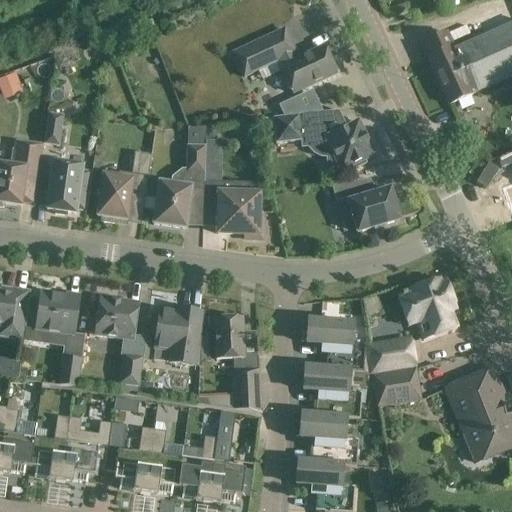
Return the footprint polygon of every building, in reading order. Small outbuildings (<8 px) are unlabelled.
[(511,77),(511,24),(454,51),(447,34),(425,44),(431,58),(429,59),(450,106),(471,97),(471,96),(511,77)] [(266,40),(233,55),(244,79),(248,88),(264,81),(259,72),(277,64),(280,69),(279,70),(292,95),(317,84),(335,75),(323,49),(298,61),(284,31),(266,40)] [(20,87),(15,75),(0,80),(0,92),(0,94),(20,87)] [(321,115),(321,114),(272,119),(275,146),(307,142),(308,149),(314,155),(320,158),(327,159),(334,157),(341,172),(351,167),(353,171),(365,165),(363,161),(373,156),(363,135),(359,136),(354,126),(328,139),(323,129),(320,129),(318,116),(321,115)] [(48,115),(43,147),(59,149),(63,117),(48,115)] [(155,212),(153,227),(185,231),(191,191),(204,192),(204,183),(205,148),(205,140),(206,129),(188,131),(187,147),(186,173),(182,173),(173,180),(172,187),(159,185),(157,201),(155,212)] [(206,129),(205,140),(213,140),(218,137),(218,129),(206,129)] [(0,166),(0,209),(4,210),(6,208),(6,206),(20,208),(21,206),(35,208),(37,189),(40,169),(43,147),(15,143),(14,151),(12,151),(10,168),(0,166)] [(127,223),(128,218),(142,220),(143,211),(145,200),(145,199),(148,179),(150,162),(151,156),(134,154),(131,177),(118,175),(118,179),(103,177),(99,199),(96,219),(101,220),(101,223),(119,226),(119,222),(127,223)] [(92,174),(81,172),(82,168),(53,164),(46,212),(54,213),(54,216),(66,217),(67,215),(75,216),(75,213),(86,215),(92,174)] [(366,198),(361,182),(331,186),(336,203),(347,200),(357,235),(399,222),(390,191),(366,198)] [(204,183),(204,192),(204,210),(218,210),(217,236),(244,236),(243,241),(262,241),(262,221),(258,221),(259,197),(235,196),(235,184),(204,183)] [(507,188),(503,189),(508,204),(507,204),(509,209),(510,208),(511,214),(511,185),(507,188)] [(145,200),(143,211),(155,212),(156,207),(157,201),(145,199),(145,200)] [(440,285),(439,281),(410,291),(411,295),(407,297),(414,315),(423,343),(456,331),(447,303),(452,301),(446,283),(440,285)] [(12,292),(0,289),(0,338),(23,341),(25,328),(27,314),(30,294),(12,292)] [(48,334),(73,338),(75,323),(78,303),(65,302),(66,298),(41,295),(38,315),(36,329),(25,328),(23,341),(44,344),(47,342),(48,334)] [(137,310),(137,305),(101,300),(95,338),(132,343),(134,329),(137,310)] [(176,315),(159,312),(157,332),(154,351),(170,353),(168,365),(198,369),(200,369),(201,330),(200,330),(202,314),(176,311),(176,315)] [(257,358),(243,358),(242,320),(214,321),(215,341),(216,361),(232,361),(233,373),(232,373),(234,407),(234,412),(259,415),(261,415),(261,411),(259,371),(258,371),(257,358)] [(308,323),(306,345),(321,346),(320,356),(327,357),(326,371),(363,374),(372,374),(368,349),(365,349),(365,348),(351,347),(351,346),(353,326),(308,323)] [(415,367),(411,342),(368,349),(372,374),(415,367)] [(142,360),(124,358),(120,386),(138,388),(142,360)] [(81,362),(63,359),(59,387),(77,390),(81,362)] [(0,360),(0,378),(18,381),(20,363),(0,360)] [(20,369),(18,381),(25,381),(27,370),(20,369)] [(363,375),(363,374),(326,371),(305,370),(303,392),(317,393),(317,403),(323,404),(322,418),(359,421),(377,422),(377,413),(360,412),(361,395),(348,394),(349,375),(349,374),(363,375)] [(420,403),(415,371),(372,378),(377,410),(420,403)] [(494,371),(444,391),(473,464),(511,448),(511,415),(511,414),(506,416),(501,405),(507,403),(494,371)] [(140,383),(138,396),(151,398),(153,385),(140,383)] [(198,406),(210,408),(209,396),(198,397),(198,406)] [(6,411),(0,454),(0,476),(2,477),(2,474),(10,475),(24,477),(25,469),(30,470),(34,442),(36,424),(17,422),(18,412),(6,411)] [(319,465),(356,468),(358,442),(344,441),(346,421),(359,422),(359,421),(322,418),(301,417),(299,439),(314,440),(313,450),(320,451),(319,465)] [(55,484),(60,485),(69,420),(57,418),(53,444),(34,442),(30,470),(35,471),(34,479),(55,482),(55,484)] [(69,420),(60,485),(65,485),(65,483),(86,486),(87,478),(93,479),(94,471),(105,473),(112,426),(100,424),(98,436),(79,434),(81,422),(69,420)] [(112,426),(105,473),(115,474),(114,482),(120,483),(119,491),(140,494),(140,496),(144,497),(154,432),(142,430),(138,456),(119,453),(123,428),(112,426)] [(154,432),(144,497),(149,497),(150,495),(157,496),(171,498),(172,490),(177,491),(181,462),(183,447),(164,445),(166,434),(154,432)] [(181,462),(177,491),(182,491),(181,499),(195,501),(203,502),(202,505),(207,505),(216,441),(204,439),(203,450),(183,447),(181,462)] [(216,441),(207,505),(212,506),(212,504),(233,507),(235,499),(241,500),(245,471),(225,468),(228,442),(216,441)] [(356,468),(319,465),(298,464),(296,486),(311,487),(310,497),(316,498),(315,511),(352,511),(354,489),(341,488),(342,468),(356,469),(356,468)] [(392,511),(391,503),(375,505),(375,511),(392,511)]
